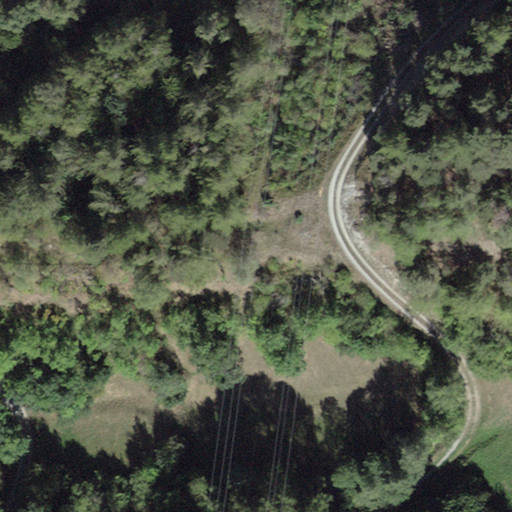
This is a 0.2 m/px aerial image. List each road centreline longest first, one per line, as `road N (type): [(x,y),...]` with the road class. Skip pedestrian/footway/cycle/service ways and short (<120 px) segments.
road 1 (track): [(373,511),(452,454),(469,404),(449,351),(362,273),(336,227),(336,172),(427,46),(475,0)]
road 2 (track): [(0,392),(23,416),(21,482),(0,511)]
